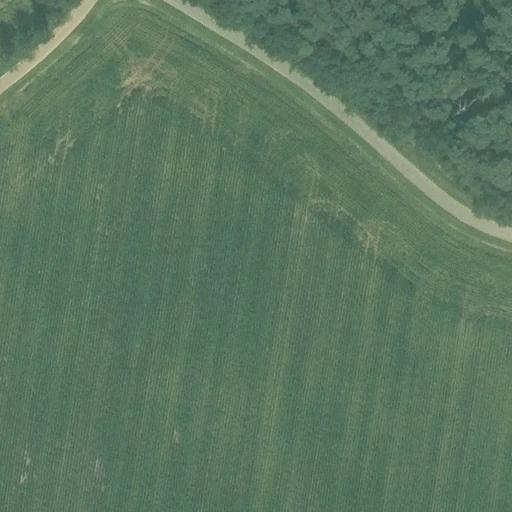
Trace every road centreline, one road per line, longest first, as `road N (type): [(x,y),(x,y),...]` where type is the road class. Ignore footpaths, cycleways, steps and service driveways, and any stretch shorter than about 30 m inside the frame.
road 1 (unclassified): [(511,236),(454,209),(315,90),(170,0)]
road 2 (unclassified): [(90,0),(0,87)]
